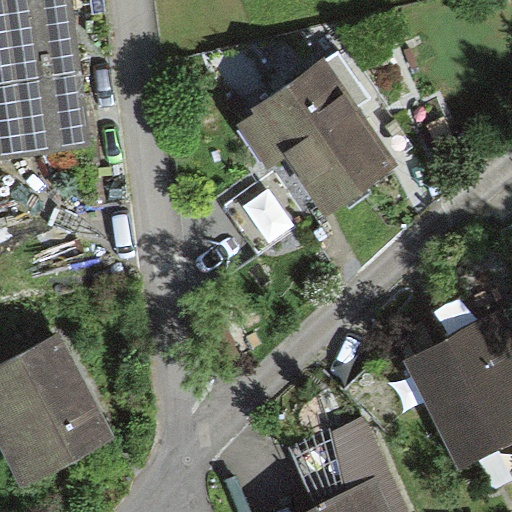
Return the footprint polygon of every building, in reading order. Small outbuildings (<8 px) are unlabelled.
[(0,0),(0,157),(92,145),(71,0),(0,0)] [(324,213),(397,166),(358,106),(370,99),(339,52),(254,108),(257,113),(237,126),(267,172),(287,158),(324,213)] [(273,246),(301,225),(276,190),(248,211),(273,246)] [(402,334),(458,443),(511,414),(511,336),(491,296),(506,288),(487,250),(422,284),(438,315),(402,334)] [(0,364),(0,443),(21,486),(115,441),(62,334),(0,364)] [(333,368),(380,411),(406,382),(359,339),(333,368)] [(298,511),(412,511),(367,412),(291,447),(317,503),(298,511)]
